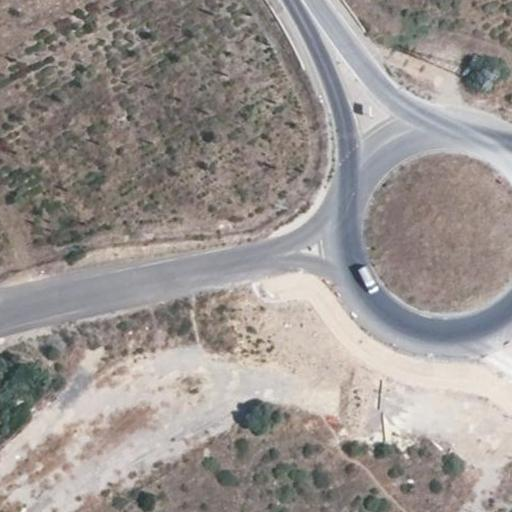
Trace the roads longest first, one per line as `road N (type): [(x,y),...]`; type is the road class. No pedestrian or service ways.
road 1 (track): [(511,390),(265,383),(60,511)]
road 2 (residential): [(251,266),(0,319)]
road 3 (primary): [(290,0),(345,122),(351,193)]
road 4 (primary): [(447,126),(401,103),(318,0)]
road 5 (primary): [(356,276),(377,305),(407,324),(442,333),(477,329)]
road 6 (primary): [(447,126),(389,145),(351,193)]
